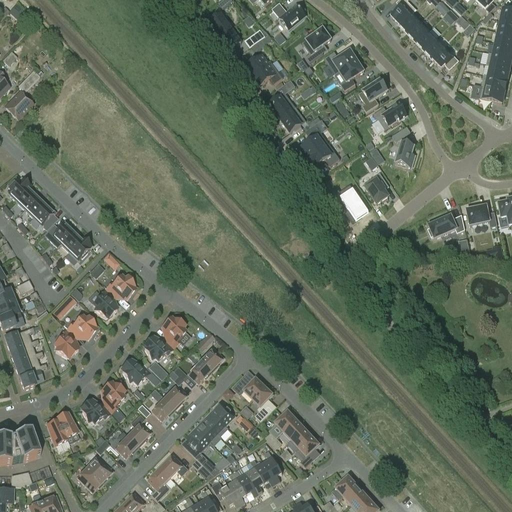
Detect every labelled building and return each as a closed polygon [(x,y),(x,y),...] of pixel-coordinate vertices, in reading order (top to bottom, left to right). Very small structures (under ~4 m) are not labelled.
[(229,0),(226,0),(218,7),(222,12),(232,4),(229,0)] [(257,0),(265,8),(274,0),(257,0)] [(412,16),(416,13),(407,4),(410,1),(408,0),(401,0),(396,5),(400,10),(390,19),(399,28),(412,16)] [(478,0),(476,3),(489,16),(496,9),(491,5),(495,0),(478,0)] [(457,5),(453,1),(448,6),(452,10),(457,5)] [(436,10),(444,18),(449,13),(441,5),(436,10)] [(286,16),(279,6),(272,12),(279,21),(289,32),(305,18),(296,8),(286,16)] [(462,9),(457,14),(461,18),(466,13),(462,9)] [(511,14),(503,12),(500,24),(511,26),(511,14)] [(458,21),(450,13),(445,18),(443,20),(451,28),(456,24),(458,21)] [(420,25),(412,16),(399,28),(407,37),(420,25)] [(220,18),(210,26),(220,40),(231,32),(220,18)] [(461,18),(461,19),(458,21),(456,24),(460,28),(465,22),(461,18)] [(243,23),(248,31),(256,25),(249,19),(243,23)] [(511,26),(500,24),(498,35),(511,38),(511,26)] [(420,25),(407,37),(416,46),(429,33),(420,25)] [(470,28),(462,35),(466,39),(474,32),(470,28)] [(323,31),(302,46),(310,57),(305,61),(309,66),(323,56),(319,51),(331,43),(323,31)] [(231,32),(220,40),(230,54),(241,46),(231,32)] [(253,38),(258,45),(264,40),(260,33),(253,38)] [(429,33),(416,46),(424,54),(437,42),(429,33)] [(277,35),(271,40),(278,47),(284,42),(277,35)] [(511,38),(498,35),(495,46),(511,49),(511,38)] [(445,50),(437,42),(424,54),(432,63),(445,50)] [(262,43),(251,50),(255,56),(265,48),(262,43)] [(493,57),(511,61),(511,59),(511,49),(495,46),(493,57)] [(20,51),(17,48),(2,63),(9,69),(17,60),(14,57),(20,51)] [(445,50),(432,63),(441,72),(445,68),(449,73),(458,64),(445,50)] [(339,75),(357,64),(350,53),(338,61),(334,55),(324,61),(328,68),(329,67),(335,78),(340,75),(339,75)] [(493,57),(488,56),(486,68),(490,69),(491,68),(509,73),(511,61),(493,57)] [(262,59),(243,72),(251,82),(269,68),(262,59)] [(357,64),(339,75),(340,75),(346,85),(341,88),(345,94),(355,87),(352,82),(364,74),(357,64)] [(269,68),(251,82),(258,91),(269,83),(273,88),(283,81),(271,66),(269,68)] [(488,79),(507,84),(509,73),(491,68),(490,69),(488,79)] [(313,74),(310,70),(305,74),(308,78),(313,74)] [(18,89),(22,94),(24,96),(39,80),(33,74),(18,89)] [(0,99),(9,91),(1,83),(5,80),(0,75),(0,99)] [(488,79),(483,78),(481,90),(504,95),(507,84),(488,79)] [(359,95),(374,84),(372,82),(357,93),(359,95)] [(380,83),(358,97),(365,107),(362,109),(366,115),(378,107),(375,102),(387,94),(380,83)] [(504,95),(481,90),(478,101),(502,106),(504,95)] [(17,123),(32,108),(20,96),(5,111),(17,123)] [(280,100),(270,108),(280,122),(290,114),(280,100)] [(89,104),(81,111),(92,125),(101,119),(89,104)] [(406,119),(399,108),(387,116),(384,111),(373,118),(377,123),(382,120),(389,131),(406,119)] [(81,111),(73,117),(85,132),(92,125),(81,111)] [(290,114),(280,122),(290,136),(301,128),(290,114)] [(328,118),(331,123),(337,119),(334,114),(328,118)] [(73,117),(65,123),(77,138),(85,132),(73,117)] [(316,118),(312,122),(315,127),(320,123),(316,118)] [(65,123),(57,130),(69,145),(77,138),(65,123)] [(69,145),(57,130),(49,136),(61,151),(69,145)] [(410,135),(407,130),(392,139),(396,145),(410,135)] [(61,151),(49,136),(40,143),(52,158),(61,151)] [(321,136),(301,151),(308,161),(328,146),(321,136)] [(119,143),(106,156),(114,164),(126,150),(119,143)] [(402,144),(395,166),(411,171),(414,161),(415,159),(415,158),(414,158),(412,157),(415,147),(402,144)] [(374,150),(371,145),(366,148),(369,153),(374,150)] [(328,146),(308,161),(315,170),(335,156),(328,146)] [(134,158),(126,150),(114,164),(121,171),(134,158)] [(114,164),(106,156),(93,169),(101,177),(114,164)] [(372,161),(366,165),(372,173),(377,169),(372,161)] [(121,171),(114,164),(101,177),(109,184),(121,171)] [(101,177),(93,169),(81,183),(88,190),(101,177)] [(380,176),(363,187),(376,207),(388,199),(384,193),(386,192),(382,185),(384,183),(380,176)] [(101,177),(88,190),(96,197),(109,184),(101,177)] [(8,189),(11,192),(7,196),(17,205),(30,191),(31,190),(21,181),(20,183),(16,187),(14,184),(14,185),(13,184),(8,189)] [(154,183),(148,191),(163,202),(169,194),(154,183)] [(338,193),(329,199),(337,210),(343,206),(348,213),(345,216),(352,226),(356,224),(369,216),(367,214),(366,212),(369,211),(369,210),(362,199),(359,201),(350,189),(340,196),(340,195),(338,193)] [(30,191),(17,205),(24,212),(37,200),(33,196),(34,195),(30,191)] [(163,202),(148,191),(142,200),(157,211),(163,202)] [(37,200),(24,212),(33,220),(46,207),(41,203),(37,200)] [(157,211),(142,200),(136,208),(151,219),(157,211)] [(498,207),(501,221),(507,220),(509,228),(511,227),(511,201),(507,202),(508,205),(498,207)] [(50,211),(46,207),(33,220),(41,229),(54,216),(49,212),(50,211)] [(151,219),(136,208),(130,216),(145,227),(151,219)] [(488,217),(486,209),(479,210),(473,211),(467,213),(470,229),(489,225),(490,231),(497,229),(494,215),(488,217)] [(145,227),(130,216),(124,225),(139,236),(145,227)] [(464,233),(461,219),(452,223),(451,219),(443,222),(442,222),(436,224),(437,225),(429,229),(430,231),(428,232),(431,240),(433,239),(434,241),(455,232),(457,236),(464,233)] [(190,227),(203,241),(211,234),(198,220),(190,227)] [(64,226),(57,233),(54,229),(45,238),(57,251),(61,247),(60,247),(73,234),(69,231),(70,230),(65,225),(64,226)] [(203,241),(190,227),(183,234),(196,248),(203,241)] [(77,238),(73,234),(60,247),(61,247),(68,255),(81,241),(77,237),(77,238)] [(183,234),(175,241),(188,255),(196,248),(183,234)] [(82,240),(81,241),(68,255),(77,264),(81,260),(82,261),(87,255),(86,255),(90,251),(91,249),(82,240)] [(175,241),(168,248),(181,262),(188,255),(175,241)] [(181,262),(168,248),(160,255),(173,269),(181,262)] [(110,256),(104,262),(114,272),(120,267),(110,256)] [(103,274),(97,268),(89,277),(95,282),(103,274)] [(233,290),(244,276),(236,269),(225,283),(233,290)] [(325,270),(308,279),(312,287),(330,278),(325,270)] [(244,276),(233,290),(241,297),(253,282),(244,276)] [(111,286),(105,292),(114,301),(119,296),(127,303),(134,292),(127,280),(124,282),(121,279),(113,288),(111,286)] [(4,282),(3,281),(0,282),(0,297),(9,293),(4,282)] [(29,283),(16,289),(21,298),(33,291),(29,283)] [(233,290),(225,283),(213,298),(222,305),(233,290)] [(233,290),(222,305),(230,311),(241,297),(233,290)] [(82,302),(81,297),(75,292),(70,298),(78,305),(82,302)] [(109,306),(114,301),(105,292),(99,298),(101,300),(93,309),(96,311),(94,315),(105,321),(116,314),(109,306)] [(0,297),(0,310),(13,305),(9,293),(0,297)] [(0,322),(18,316),(13,305),(0,310),(0,321),(0,322)] [(35,309),(38,315),(43,313),(41,307),(35,309)] [(57,310),(51,316),(56,322),(63,315),(57,310)] [(48,318),(46,314),(36,322),(38,325),(48,318)] [(22,327),(18,316),(0,322),(0,328),(3,335),(22,327)] [(72,326),(66,332),(75,341),(80,336),(88,343),(95,332),(88,320),(85,322),(82,319),(74,328),(72,326)] [(169,338),(164,343),(173,352),(179,346),(177,344),(185,335),(183,333),(185,329),(173,323),(162,330),(169,338)] [(5,341),(9,352),(30,345),(28,337),(34,335),(34,334),(40,332),(39,328),(32,331),(5,341)] [(70,346),(75,341),(66,332),(60,338),(62,340),(54,349),(57,351),(55,355),(66,361),(78,354),(70,346)] [(173,352),(164,343),(159,348),(152,341),(151,341),(144,352),(151,364),(154,362),(157,364),(165,356),(167,358),(173,352)] [(30,345),(9,352),(13,364),(35,356),(32,349),(38,347),(37,343),(31,345),(30,345)] [(200,354),(205,349),(201,345),(196,350),(200,354)] [(303,371),(317,358),(310,350),(295,363),(303,371)] [(213,352),(200,365),(211,375),(217,369),(217,368),(224,361),(223,360),(222,361),(213,352)] [(35,356),(13,364),(17,375),(39,367),(36,361),(43,359),(41,355),(35,357),(35,356)] [(317,358),(303,371),(310,378),(324,366),(317,358)] [(141,366),(137,371),(129,364),(122,375),(129,387),(132,385),(137,389),(150,375),(141,366)] [(148,371),(161,383),(167,377),(155,364),(148,371)] [(205,382),(211,375),(200,365),(187,378),(197,387),(196,388),(197,388),(204,381),(205,382)] [(330,373),(324,366),(310,378),(316,386),(330,373)] [(39,369),(39,367),(17,375),(24,393),(34,389),(32,383),(41,379),(38,373),(46,370),(45,367),(39,369)] [(177,370),(173,375),(178,379),(182,384),(187,379),(177,370)] [(330,373),(316,386),(324,394),(338,381),(330,373)] [(182,384),(178,379),(173,375),(172,374),(168,378),(174,384),(178,388),(182,384)] [(251,386),(244,379),(236,387),(252,402),(264,390),(256,381),(251,386)] [(113,387),(101,394),(108,402),(102,407),(111,416),(117,411),(115,409),(124,401),(122,398),(124,395),(113,387)] [(176,389),(164,402),(175,413),(181,406),(180,405),(187,398),(186,398),(176,389)] [(273,398),(264,390),(252,402),(260,411),(258,413),(260,415),(256,420),(262,425),(272,415),(264,407),(273,398)] [(134,397),(141,404),(144,401),(137,394),(134,397)] [(168,419),(175,413),(164,402),(151,415),(161,424),(160,425),(161,425),(168,418),(168,419)] [(111,416),(102,407),(97,412),(90,404),(82,415),(87,426),(91,425),(94,428),(103,420),(104,422),(111,416)] [(221,407),(213,416),(225,428),(234,420),(230,416),(231,414),(230,414),(227,411),(226,412),(221,407)] [(249,420),(254,414),(247,407),(241,413),(249,420)] [(145,421),(150,417),(141,408),(137,412),(145,421)] [(283,435),(296,423),(288,414),(275,426),(283,435)] [(204,425),(217,437),(225,428),(213,416),(204,425)] [(67,417),(56,422),(67,444),(66,442),(76,437),(67,417)] [(135,432),(128,439),(139,450),(145,443),(144,443),(151,435),(150,436),(140,426),(144,423),(139,418),(131,427),(135,432)] [(253,429),(244,420),(238,426),(248,435),(253,429)] [(67,444),(56,422),(57,425),(47,430),(56,449),(58,455),(69,450),(67,444)] [(296,423),(283,435),(290,443),(303,431),(296,423)] [(217,437),(204,425),(196,433),(209,446),(217,437)] [(303,431),(290,443),(298,451),(298,452),(311,439),(303,431)] [(0,466),(11,467),(11,466),(22,464),(22,465),(36,460),(33,451),(37,450),(31,433),(14,440),(14,441),(11,441),(11,440),(0,440),(0,466)] [(200,454),(209,446),(196,433),(188,442),(192,447),(191,448),(192,448),(195,451),(194,451),(196,450),(200,454)] [(270,446),(276,441),(271,436),(266,441),(270,446)] [(132,456),(139,450),(128,439),(115,452),(125,462),(124,462),(124,463),(131,456),(132,456)] [(298,452),(298,451),(295,454),(303,462),(300,465),(306,470),(312,465),(307,460),(319,448),(311,439),(298,452)] [(276,441),(270,446),(275,452),(281,447),(276,441)] [(109,448),(104,444),(95,453),(100,457),(109,448)] [(232,452),(237,457),(242,452),(236,447),(232,452)] [(286,453),(281,458),(286,463),(291,458),(286,453)] [(269,463),(264,467),(276,487),(280,484),(277,479),(282,476),(268,454),(264,457),(269,463)] [(203,468),(207,463),(202,457),(197,462),(203,468)] [(182,478),(187,473),(173,459),(174,458),(167,465),(166,464),(160,470),(170,481),(178,474),(182,478)] [(97,460),(87,471),(103,486),(108,482),(107,481),(113,474),(112,475),(97,460)] [(197,473),(202,468),(197,462),(192,468),(197,473)] [(213,478),(219,474),(207,463),(203,468),(202,468),(213,478)] [(272,489),(276,487),(264,467),(258,470),(254,463),(251,465),(265,487),(269,485),(272,489)] [(68,470),(66,464),(60,467),(63,473),(68,470)] [(260,490),(265,487),(251,465),(247,468),(251,474),(246,477),(259,497),(262,495),(260,490)] [(44,479),(50,478),(49,468),(40,469),(41,474),(44,474),(44,479)] [(157,504),(169,492),(165,487),(170,481),(160,470),(153,477),(154,478),(147,485),(148,484),(157,493),(151,499),(157,504)] [(299,470),(295,474),(299,479),(304,476),(299,470)] [(98,491),(103,486),(87,471),(77,481),(92,496),(91,496),(91,497),(98,490),(98,491)] [(254,500),(259,497),(246,477),(241,481),(237,474),(233,476),(247,498),(251,496),(254,500)] [(242,501),(247,498),(233,476),(229,479),(233,485),(228,488),(241,508),(245,506),(242,501)] [(11,490),(20,490),(31,486),(28,477),(11,480),(11,490)] [(343,500),(356,488),(348,479),(335,491),(343,500)] [(45,489),(53,485),(51,480),(43,483),(45,489)] [(236,511),(241,508),(228,488),(223,492),(219,485),(215,487),(229,509),(233,507),(236,511)] [(37,492),(35,486),(29,488),(31,494),(37,492)] [(356,488),(343,500),(350,508),(364,496),(356,488)] [(12,494),(0,493),(0,506),(6,507),(11,507),(12,494)] [(205,503),(200,506),(203,511),(216,511),(205,494),(201,496),(205,503)] [(123,511),(139,511),(145,507),(135,497),(136,497),(135,496),(128,503),(121,509),(123,511)] [(363,511),(371,505),(364,496),(350,508),(353,511),(363,511)] [(60,511),(55,499),(42,504),(44,511),(60,511)] [(203,511),(200,506),(195,509),(189,499),(185,502),(187,505),(191,511),(203,511)]
